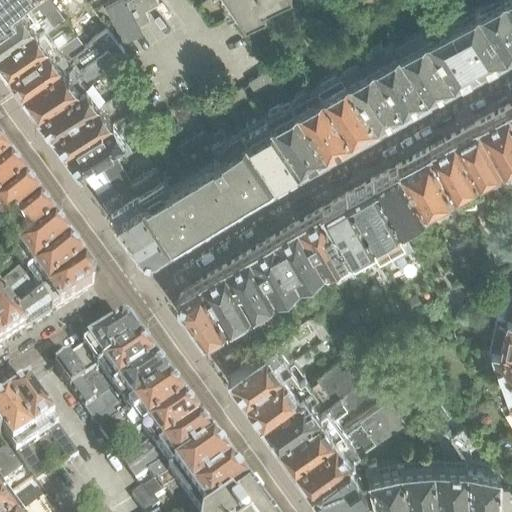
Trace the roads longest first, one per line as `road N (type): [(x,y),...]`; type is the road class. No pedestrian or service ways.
road 1 (residential): [(511,75),(132,288)]
road 2 (residential): [(294,511),(132,288)]
road 3 (residential): [(132,288),(0,106)]
road 4 (residential): [(132,288),(0,378)]
